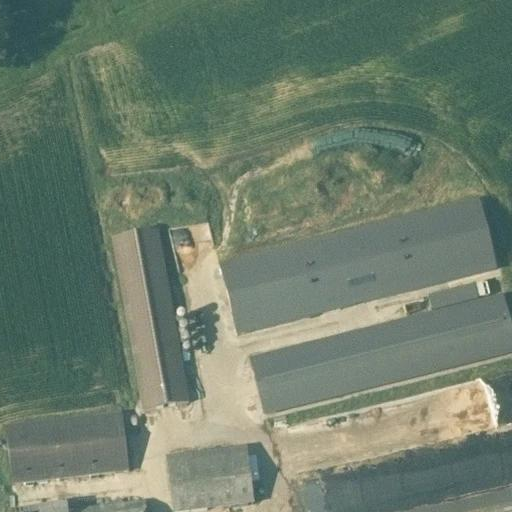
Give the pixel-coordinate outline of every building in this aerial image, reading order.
[(477,204),(221,269),(238,334),(238,337),(495,271),(478,203),(477,204)] [(157,233),(111,242),(143,413),(188,405),(157,233)] [(511,336),(503,300),(249,365),(262,418),(511,353),(511,336)] [(121,415),(3,428),(11,488),(128,474),(121,415)] [(366,416),(288,432),(296,474),(375,458),(366,416)] [(246,449),(165,459),(171,511),(210,511),(253,506),(246,449)] [(511,511),(511,490),(422,511),(511,511)] [(145,511),(145,503),(74,511),(67,511),(67,508),(36,511),(145,511)]
